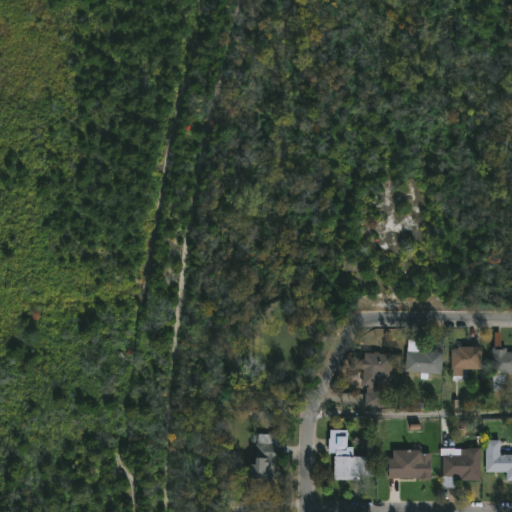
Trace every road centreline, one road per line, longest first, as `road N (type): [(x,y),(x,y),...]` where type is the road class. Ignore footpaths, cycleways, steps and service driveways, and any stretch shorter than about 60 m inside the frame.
road 1 (residential): [(511,323),(356,316),(342,339)]
road 2 (residential): [(342,339),(314,415),(310,511)]
